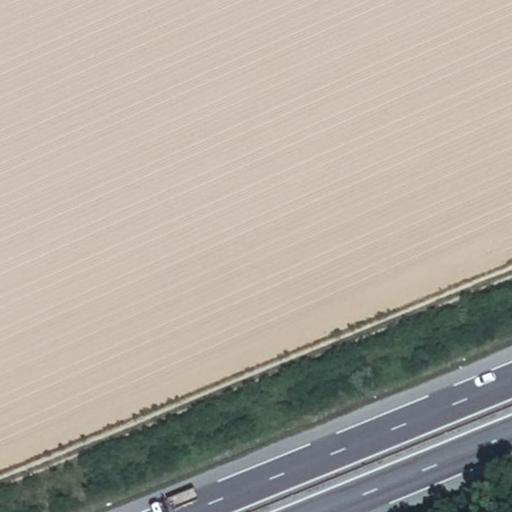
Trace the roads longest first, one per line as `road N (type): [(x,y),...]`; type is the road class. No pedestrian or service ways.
road 1 (track): [(511,274),(0,484)]
road 2 (trunk): [(511,378),(183,511)]
road 3 (trunk): [(311,511),(511,430)]
